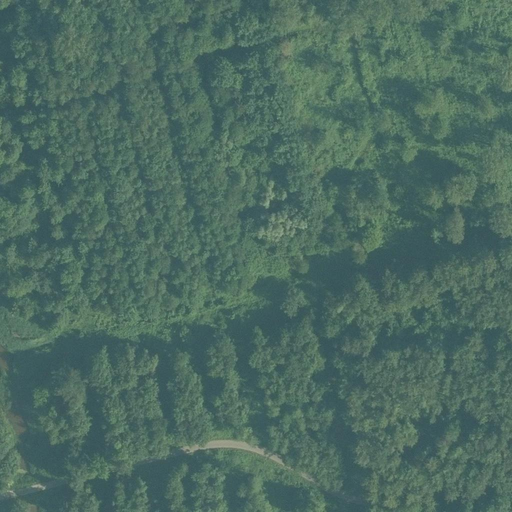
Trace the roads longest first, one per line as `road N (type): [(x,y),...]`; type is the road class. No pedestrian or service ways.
road 1 (unclassified): [(0,497),(233,443),(364,503),(394,504),(511,474)]
road 2 (track): [(346,17),(371,126),(319,227),(312,262),(365,479),(364,503)]
road 3 (track): [(420,0),(296,29)]
